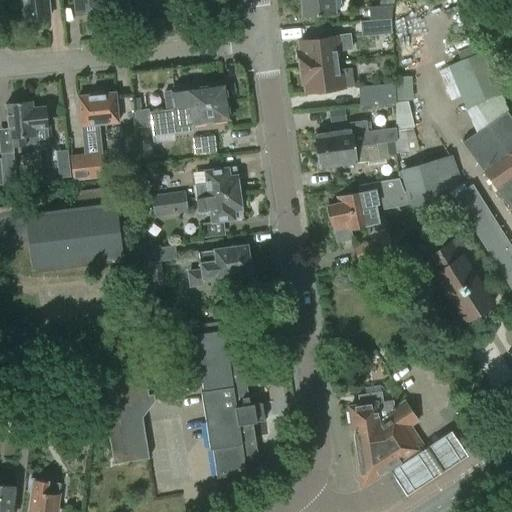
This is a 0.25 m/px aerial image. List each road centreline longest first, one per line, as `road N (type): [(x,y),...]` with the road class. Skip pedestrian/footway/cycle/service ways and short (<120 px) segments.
road 1 (residential): [(271,511),(311,478),(318,442),(262,39)]
road 2 (residential): [(0,68),(262,39)]
